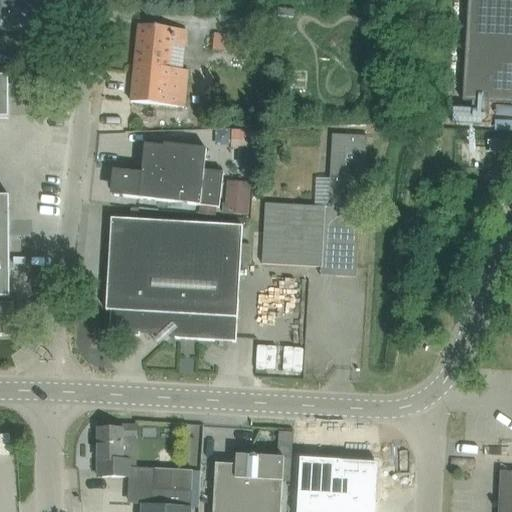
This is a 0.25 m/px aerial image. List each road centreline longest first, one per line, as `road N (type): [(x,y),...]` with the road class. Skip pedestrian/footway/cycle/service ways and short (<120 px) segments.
road 1 (unclassified): [(54,391),(98,0)]
road 2 (unclassified): [(426,405),(54,391)]
road 3 (unclassified): [(511,235),(426,405)]
road 4 (unclassified): [(53,511),(54,391)]
